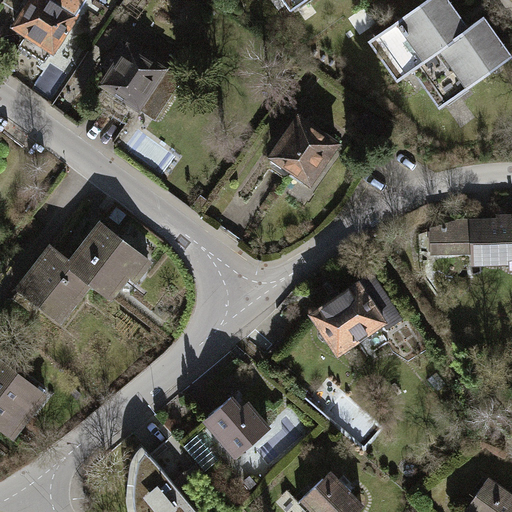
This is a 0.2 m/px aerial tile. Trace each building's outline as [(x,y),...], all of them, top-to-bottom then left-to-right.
[(32,0),(15,25),(28,33),(53,50),(55,47),(60,47),(67,37),(64,33),(66,31),(67,32),(69,30),(67,29),(86,0),(32,0)] [(284,0),(292,10),(305,0),(284,0)] [(449,0),(425,0),(370,41),(398,79),(413,68),(469,28),(449,0)] [(413,68),(440,106),(511,54),(484,17),(469,28),(413,68)] [(53,50),(28,33),(19,46),(45,63),(53,50)] [(129,45),(104,83),(107,85),(95,103),(126,124),(138,106),(155,117),(180,79),(129,45)] [(308,179),(311,181),(337,143),(300,117),(269,161),(270,167),(284,176),(289,176),(290,174),(304,184),(308,179)] [(511,215),(506,216),(507,219),(473,220),(473,253),(474,262),(511,260),(511,215)] [(434,253),(473,253),(473,220),(434,230),(434,253)] [(102,224),(71,263),(71,264),(91,279),(110,295),(142,255),(102,224)] [(60,318),(91,279),(71,264),(71,263),(52,247),(20,287),(31,295),(9,322),(32,340),(53,312),(60,318)] [(371,274),(313,313),(322,326),(320,329),(318,332),(319,335),(320,337),(322,339),(325,340),(328,340),(331,339),(339,351),(358,339),(379,324),(384,321),(389,328),(402,319),(371,274)] [(0,424),(14,435),(44,396),(9,368),(32,340),(9,322),(0,333),(0,424)] [(379,324),(358,339),(369,355),(390,341),(379,324)] [(232,396),(206,418),(224,439),(229,435),(242,450),(269,427),(248,402),(241,408),(232,396)] [(206,471),(218,460),(197,435),(185,445),(206,471)] [(194,511),(197,510),(150,453),(149,454),(146,449),(138,459),(136,467),(135,475),(134,484),(133,493),(134,503),(135,511),(194,511)] [(330,471),(298,502),(307,511),(355,511),(363,505),(350,493),(352,491),(340,479),(338,480),(330,471)] [(511,511),(511,494),(490,477),(470,503),(482,511),(511,511)]
